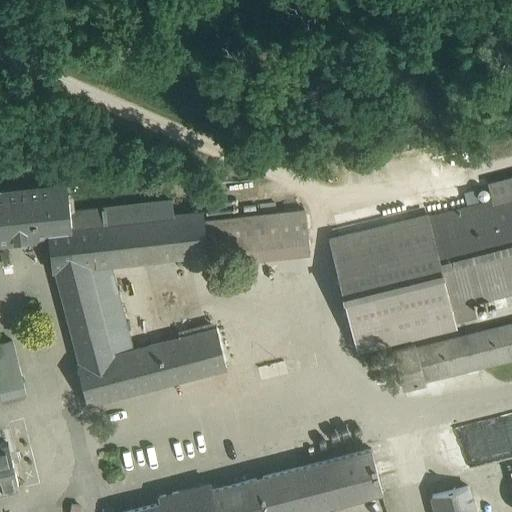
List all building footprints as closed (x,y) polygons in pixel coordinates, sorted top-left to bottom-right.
[(418,297),(429,343),(457,336),(449,305),(427,217),(511,195),(511,161),(484,169),(489,188),(333,226),(366,355),(393,348),(383,305),(369,251),(404,242),(418,297)] [(66,187),(0,193),(0,242),(48,237),(47,229),(71,226),(69,212),(66,187)] [(511,195),(427,217),(449,305),(511,289),(511,195)] [(172,201),(69,212),(71,226),(106,222),(153,217),(173,215),(172,201)] [(329,206),(304,209),(307,241),(332,238),(329,206)] [(304,209),(203,220),(207,252),(307,241),(304,209)] [(173,215),(153,217),(157,257),(207,252),(203,220),(202,212),(173,215)] [(153,217),(106,222),(110,263),(157,257),(153,217)] [(71,226),(47,229),(48,237),(52,269),(59,269),(104,263),(110,263),(106,222),(71,226)] [(369,251),(383,305),(418,297),(404,242),(369,251)] [(104,263),(59,269),(83,362),(113,354),(107,333),(93,280),(108,276),(104,263)] [(108,276),(93,280),(107,333),(123,329),(109,276),(108,276)] [(383,305),(393,348),(415,343),(416,347),(429,343),(418,297),(383,305)] [(415,343),(393,348),(403,386),(424,381),(424,380),(511,357),(511,322),(457,336),(429,343),(416,347),(415,343)] [(83,362),(77,364),(87,403),(226,366),(216,328),(83,362)] [(12,340),(0,343),(0,382),(22,377),(12,340)] [(22,377),(0,382),(0,397),(25,391),(22,377)] [(0,486),(18,482),(7,438),(0,439),(0,486)] [(210,483),(159,496),(160,502),(122,511),(296,511),(382,490),(371,448),(212,489),(210,483)] [(474,511),(467,485),(432,495),(436,511),(474,511)]
